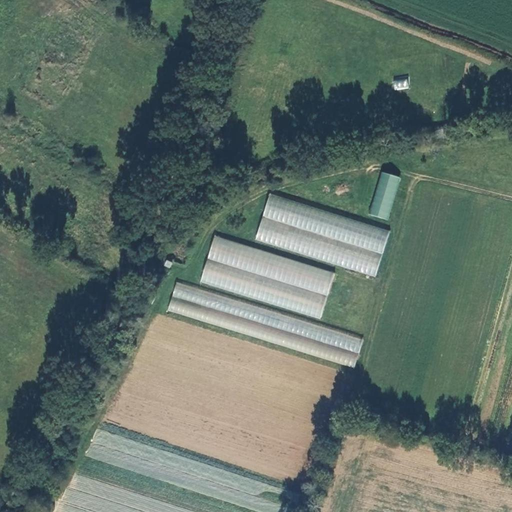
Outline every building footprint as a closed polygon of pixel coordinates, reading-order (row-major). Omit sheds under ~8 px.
[(409,79),(393,79),(393,89),(409,89),(409,79)] [(390,221),(403,180),(381,173),(370,215),(390,221)] [(258,240),(377,278),(392,232),(271,194),(258,240)] [(322,320),(337,274),(217,237),(202,283),(322,320)] [(353,377),(366,340),(321,326),(201,289),(177,283),(166,320),(353,377)]
